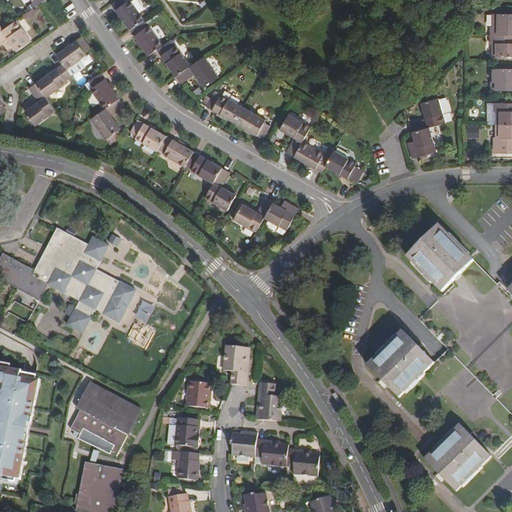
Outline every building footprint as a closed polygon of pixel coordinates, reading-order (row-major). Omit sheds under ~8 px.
[(122,20),(130,31),(142,22),(144,21),(129,0),(126,2),(124,0),(117,0),(111,5),(122,20)] [(492,27),(492,35),(511,35),(511,14),(494,15),(494,27),(492,27)] [(4,30),(0,32),(0,43),(7,38),(16,52),(31,41),(16,21),(4,30)] [(145,28),(142,22),(130,31),(139,43),(148,56),(157,50),(163,46),(148,26),(145,28)] [(511,35),(492,35),(492,44),(494,44),(494,56),(511,56),(511,35)] [(57,55),(63,64),(67,70),(88,55),(86,52),(91,48),(83,37),(76,42),(57,55)] [(174,75),(189,65),(175,46),(173,47),(169,42),(163,46),(157,50),(164,60),(174,75)] [(189,65),(174,75),(179,81),(181,84),(195,74),(204,88),(219,77),(202,55),(189,65)] [(36,84),(46,98),(68,83),(66,81),(72,77),(67,70),(63,64),(36,84)] [(511,70),(494,70),(494,82),(492,82),(492,90),(511,90),(511,70)] [(104,110),(119,100),(114,93),(101,74),(88,82),(92,87),(90,90),(104,110)] [(46,98),(36,84),(29,89),(39,103),(26,112),(35,126),(56,112),(46,98)] [(225,117),(235,123),(243,108),(221,95),(219,98),(213,94),(206,107),(225,117)] [(412,132),(429,127),(445,122),(438,98),(420,103),(425,119),(410,124),(411,127),(412,132)] [(119,100),(104,110),(91,119),(105,139),(120,129),(110,116),(124,106),(119,100)] [(497,112),(497,125),(511,125),(511,104),(495,104),(495,112),(497,112)] [(243,108),(235,123),(252,133),(263,140),(270,127),(264,123),(265,120),(243,108)] [(295,157),(303,142),(311,127),(289,114),(280,130),(295,138),(287,152),(291,155),(295,157)] [(158,148),(165,136),(153,129),(137,120),(131,132),(137,136),(136,139),(157,151),(158,148)] [(495,146),(511,146),(511,125),(497,125),(497,137),(495,137),(495,146)] [(469,138),(480,138),(480,126),(468,127),(469,138)] [(429,127),(412,132),(415,141),(408,143),(413,159),(416,158),(437,152),(429,127)] [(165,136),(158,148),(165,152),(163,155),(184,167),(186,165),(193,152),(177,143),(165,136)] [(324,154),(303,142),(295,157),(312,167),(322,173),(325,167),(329,160),(323,156),(324,154)] [(329,160),(325,167),(339,174),(354,183),(361,170),(356,167),(357,164),(334,151),(329,160)] [(212,163),(193,152),(186,165),(192,168),(190,171),(213,184),(222,168),(212,163)] [(222,168),(213,184),(206,197),(228,209),(236,195),(221,186),(229,172),(222,168)] [(265,218),(274,203),(266,198),(258,213),(243,204),(234,220),(257,233),(265,218)] [(281,207),(274,203),(265,218),(287,230),(293,219),(299,209),(294,206),(285,201),(281,207)] [(457,278),(474,261),(439,225),(408,256),(443,292),(457,278)] [(119,320),(135,289),(97,269),(110,245),(94,237),(89,245),(57,229),(36,268),(5,253),(0,263),(0,278),(40,299),(49,283),(81,300),(69,324),(85,332),(97,308),(119,320)] [(234,242),(243,248),(248,239),(239,234),(234,242)] [(399,397),(435,362),(406,333),(370,368),(382,379),(399,397)] [(231,384),(247,386),(247,382),(248,373),(245,372),(247,349),(226,347),(224,372),(232,373),(231,384)] [(34,421),(42,385),(23,380),(24,375),(1,370),(0,373),(0,386),(1,386),(0,389),(0,480),(1,478),(20,482),(28,446),(27,445),(33,421),(34,421)] [(259,420),(282,422),(285,397),(274,396),(275,385),(261,383),(260,396),(262,396),(259,420)] [(209,409),(210,397),(211,397),(212,385),(189,384),(187,408),(209,409)] [(73,430),(83,436),(81,440),(113,456),(113,455),(119,458),(144,413),(94,385),(81,409),(84,411),(73,430)] [(178,420),(176,448),(199,450),(200,438),(197,438),(198,430),(199,430),(200,422),(178,420)] [(456,491),(492,457),(461,425),(425,459),(442,476),(456,491)] [(256,458),(257,439),(258,434),(246,433),(246,436),(232,434),(231,445),(234,445),(233,456),(256,459),(256,458)] [(290,466),(292,449),(291,449),(292,445),(267,443),(267,440),(257,439),(256,458),(266,459),(265,466),(290,469),(290,466)] [(297,449),(292,449),(290,466),(297,467),(297,474),(322,476),(324,455),(299,452),(299,449),(297,449)] [(198,455),(181,453),(179,480),(199,483),(200,463),(197,463),(198,455)] [(96,467),(100,457),(95,456),(91,465),(96,467)] [(76,506),(75,511),(116,511),(123,480),(125,472),(99,466),(99,468),(96,467),(91,465),(88,464),(86,468),(84,474),(79,495),(77,495),(74,506),(76,506)] [(270,511),(265,492),(254,495),(253,493),(242,496),(246,510),(244,510),(244,511),(270,511)] [(169,499),(171,511),(190,511),(189,502),(187,503),(186,496),(169,499)] [(338,511),(334,497),(314,503),(316,511),(338,511)]
